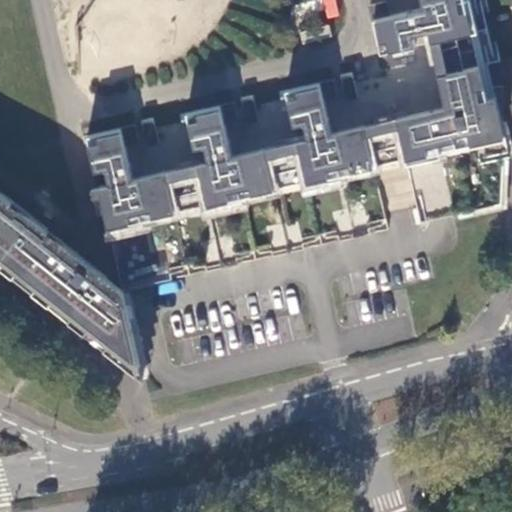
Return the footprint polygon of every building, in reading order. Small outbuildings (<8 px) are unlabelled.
[(321,0),(326,19),(339,16),(335,0),(321,0)] [(383,0),(370,3),(373,17),(391,13),(387,0),(383,0)] [(422,0),(424,6),(391,13),(373,17),(381,51),(416,42),(414,33),(429,29),(433,49),(438,48),(440,55),(435,56),(446,106),(396,117),(406,157),(421,219),(501,201),(505,150),(509,150),(504,125),(502,125),(503,86),(501,86),(501,126),(472,129),(474,84),(479,84),(475,65),(488,61),(490,61),(486,42),(491,41),(484,11),(473,13),(470,0),(422,0)] [(493,85),(488,61),(475,65),(479,84),(493,85)] [(357,96),(354,81),(351,71),(342,72),(347,98),(357,96)] [(337,94),(333,78),(319,81),(323,98),(337,94)] [(122,127),(88,134),(122,286),(123,289),(124,289),(173,278),(170,267),(205,259),(207,269),(239,262),(236,252),(271,244),(273,254),(304,247),(302,237),(337,228),(340,239),(371,231),(368,221),(386,217),(374,165),(365,124),(332,131),(323,98),(319,81),(287,89),(294,123),(303,121),(307,137),(288,141),(289,146),(283,147),(282,143),(233,154),(225,121),(222,104),(187,111),(195,146),(204,144),(209,159),(189,164),(190,168),(184,170),(183,165),(134,177),(126,144),(122,127)] [(501,126),(501,86),(493,85),(479,85),(479,84),(474,84),(472,129),(501,126)] [(252,94),(242,97),(245,109),(248,122),(259,119),(252,94)] [(238,118),(234,101),(233,101),(222,104),(225,121),(238,118)] [(154,116),(143,119),(148,144),(159,141),(154,116)] [(374,165),(406,157),(396,117),(365,124),(374,165)] [(135,123),(122,127),(126,144),(139,141),(135,123)] [(0,262),(41,294),(43,296),(50,288),(62,296),(56,300),(74,310),(69,316),(76,322),(80,319),(126,355),(123,339),(108,275),(0,190),(0,262)] [(123,289),(122,286),(108,275),(123,339),(126,355),(80,319),(76,322),(104,344),(146,376),(124,289),(123,289)] [(58,308),(69,316),(74,310),(56,300),(62,296),(50,288),(43,296),(58,308)]
